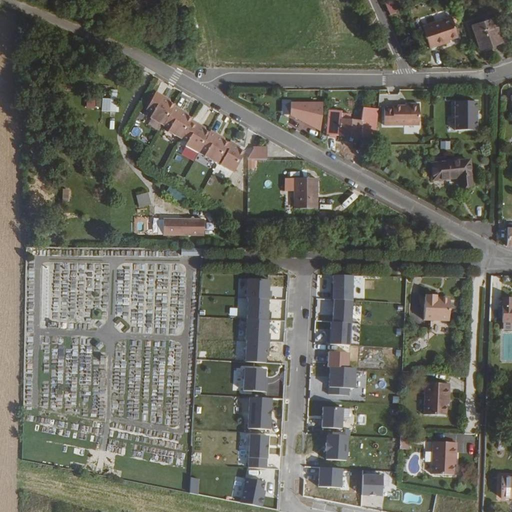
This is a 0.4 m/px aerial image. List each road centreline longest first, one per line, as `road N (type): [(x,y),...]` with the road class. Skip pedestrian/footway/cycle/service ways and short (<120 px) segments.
road 1 (unclassified): [(194,80),(490,251)]
road 2 (residential): [(333,511),(290,503),(304,257)]
road 3 (unclassified): [(194,80),(409,79)]
road 4 (unclassified): [(304,257),(486,260)]
road 5 (residential): [(472,425),(477,277),(486,260)]
